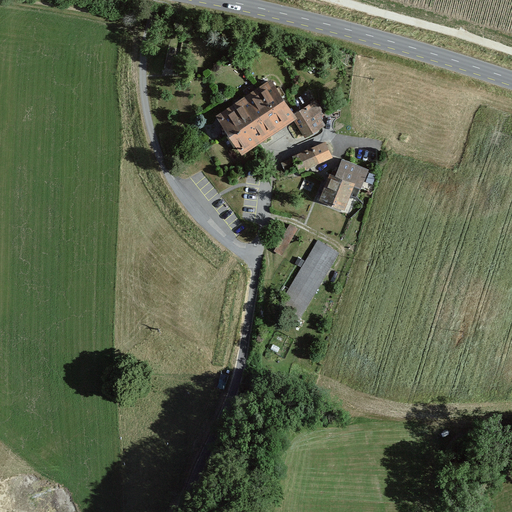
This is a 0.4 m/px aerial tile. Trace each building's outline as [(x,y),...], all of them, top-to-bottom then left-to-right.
[(295,117),(271,84),(219,116),(247,155),(296,120),(311,139),(331,125),(314,103),(295,117)] [(333,158),(326,145),(296,157),(302,170),(333,158)] [(367,171),(340,160),(321,204),(350,215),(367,171)] [(283,254),(298,227),(290,223),(274,249),(283,254)] [(340,252),(316,240),(279,306),(303,319),(340,252)]
